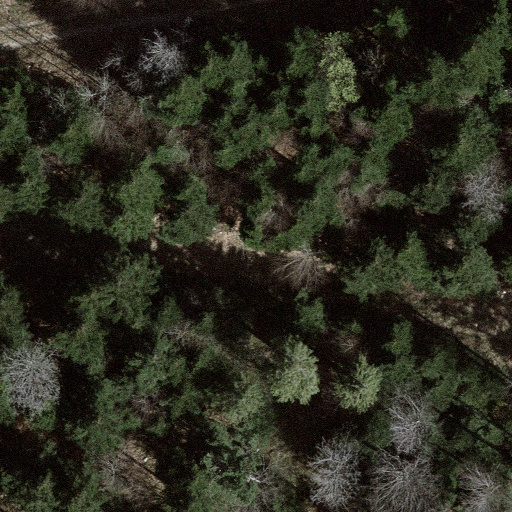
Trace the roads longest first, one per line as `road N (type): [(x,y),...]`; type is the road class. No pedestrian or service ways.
road 1 (track): [(511,332),(219,266),(0,240)]
road 2 (track): [(0,42),(226,0)]
